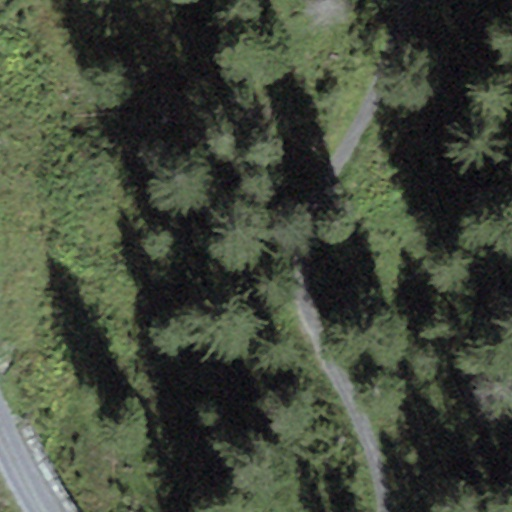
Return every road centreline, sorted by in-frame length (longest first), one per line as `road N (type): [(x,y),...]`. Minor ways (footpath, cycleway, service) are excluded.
road 1 (primary): [(486,511),(148,239),(0,89)]
road 2 (track): [(0,372),(68,511)]
